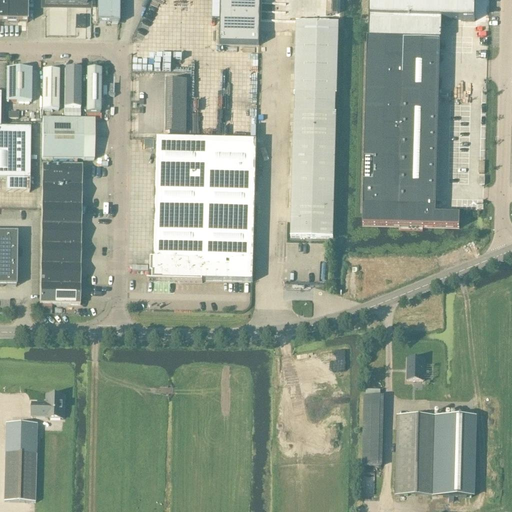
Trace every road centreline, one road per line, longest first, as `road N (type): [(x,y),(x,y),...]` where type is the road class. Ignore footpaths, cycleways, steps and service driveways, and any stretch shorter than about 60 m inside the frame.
road 1 (tertiary): [(117,333),(295,328),(511,248)]
road 2 (unclassified): [(117,333),(123,51),(0,51)]
road 3 (unclassified): [(511,248),(502,196),(508,0)]
